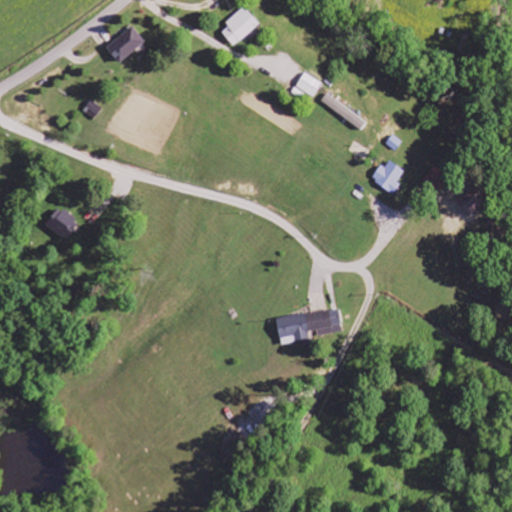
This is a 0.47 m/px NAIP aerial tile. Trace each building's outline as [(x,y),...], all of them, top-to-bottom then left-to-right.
[(235,48),(260,25),(246,8),(220,31),(235,48)] [(108,49),(121,64),(146,42),(134,27),(108,49)] [(297,87),(314,98),(323,84),(306,73),(297,87)] [(367,124),(328,94),(323,102),(362,131),(367,124)] [(395,195),(403,184),(399,182),(406,172),(389,160),(374,181),(395,195)] [(472,216),(490,197),(476,184),(458,203),(472,216)] [(65,239),(78,221),(60,208),(46,226),(65,239)] [(343,325),(341,309),(278,319),(282,346),(304,343),(305,345),(312,343),(311,333),(321,331),(321,336),(335,334),(334,327),(343,325)]
